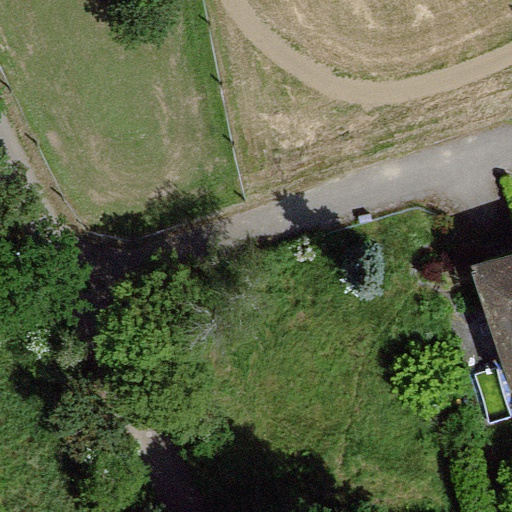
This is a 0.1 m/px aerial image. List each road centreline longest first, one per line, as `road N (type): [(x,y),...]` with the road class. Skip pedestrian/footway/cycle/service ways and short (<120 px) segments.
road 1 (residential): [(73,283),(189,511)]
road 2 (residential): [(73,283),(0,128)]
